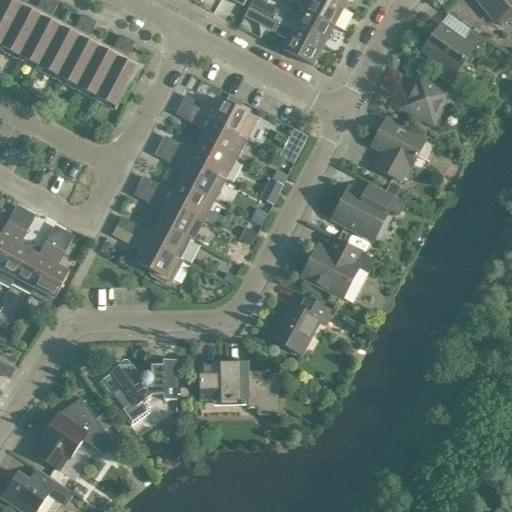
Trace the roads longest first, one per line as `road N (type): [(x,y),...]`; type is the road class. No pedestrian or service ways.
road 1 (residential): [(0,422),(62,328),(84,315),(233,311),(252,289),(338,112)]
road 2 (residential): [(338,112),(187,30)]
road 3 (residential): [(187,30),(117,167)]
road 4 (residential): [(117,167),(0,107)]
road 5 (residential): [(338,112),(398,0)]
